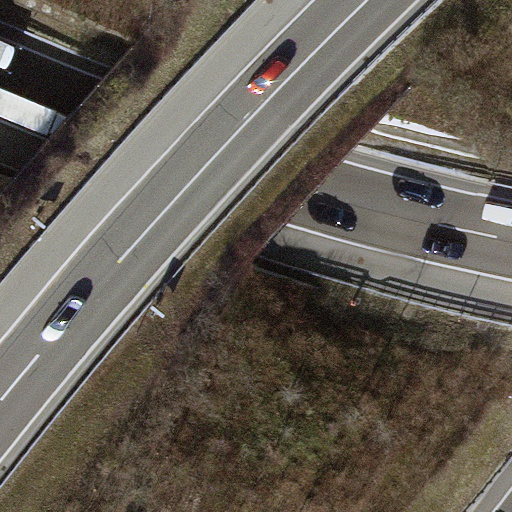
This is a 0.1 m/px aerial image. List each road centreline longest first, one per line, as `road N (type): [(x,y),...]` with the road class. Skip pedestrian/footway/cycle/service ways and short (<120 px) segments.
road 1 (motorway): [(0,77),(317,191),(511,239)]
road 2 (motorway): [(394,0),(119,261)]
road 3 (motorway): [(342,0),(119,261)]
road 4 (motorway): [(119,261),(0,404)]
